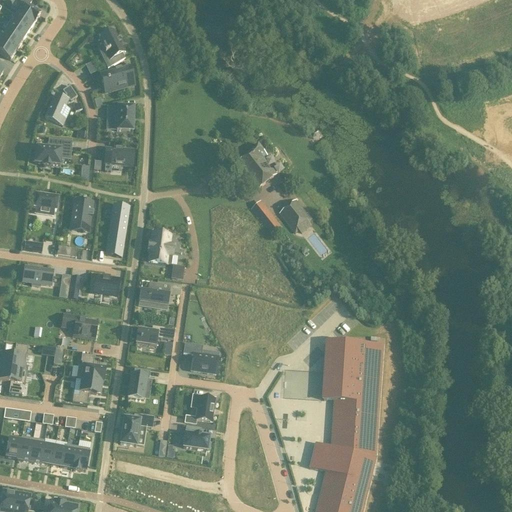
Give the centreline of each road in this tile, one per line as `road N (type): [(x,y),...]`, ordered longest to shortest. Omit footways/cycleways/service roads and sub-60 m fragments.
road 1 (residential): [(97,511),(149,123),(141,54),(109,0)]
road 2 (residential): [(286,511),(251,398),(236,397)]
road 3 (residential): [(236,397),(227,488),(247,511)]
road 4 (residential): [(39,53),(81,87),(92,113),(90,150)]
